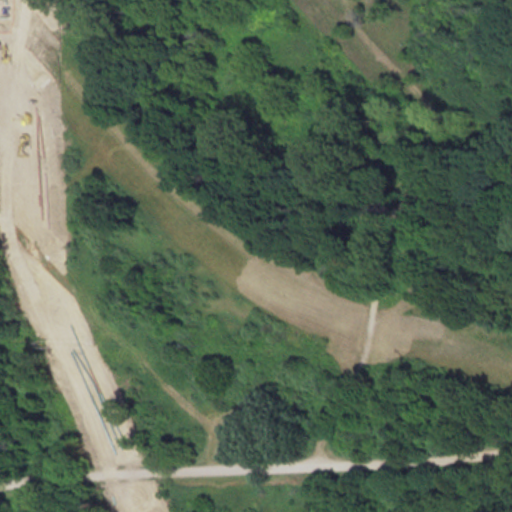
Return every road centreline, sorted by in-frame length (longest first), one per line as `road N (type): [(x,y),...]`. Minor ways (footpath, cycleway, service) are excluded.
road 1 (residential): [(0,484),(511,451)]
road 2 (track): [(401,145),(367,352),(309,459)]
